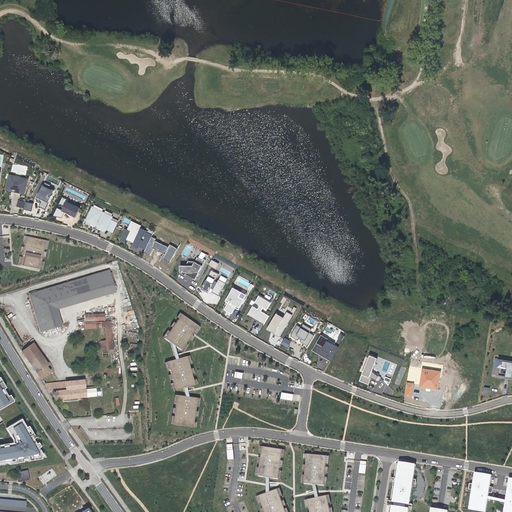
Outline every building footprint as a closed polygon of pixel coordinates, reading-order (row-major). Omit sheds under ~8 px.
[(16,191),(24,193),(27,179),(10,175),(6,189),(11,190),(12,188),(17,190),(16,191)] [(44,185),(43,184),(36,199),(41,201),(39,206),(45,209),(54,190),(49,188),(51,185),(45,182),(44,185)] [(57,208),(53,216),(62,218),(65,212),(72,215),(72,214),(76,216),(81,208),(75,205),(75,206),(67,202),(68,199),(62,197),(59,203),(64,206),(62,210),(57,208)] [(20,199),(18,205),(32,210),(34,203),(20,199)] [(87,220),(108,230),(114,218),(93,208),(87,220)] [(142,225),(131,220),(129,225),(127,229),(131,231),(127,239),(133,242),(141,228),(142,225)] [(131,231),(127,229),(125,228),(119,240),(125,243),(127,239),(131,231)] [(153,234),(141,228),(133,242),(132,246),(137,249),(138,246),(145,250),(153,234)] [(49,241),(24,235),(23,240),(25,241),(24,247),(22,246),(21,251),(23,252),(22,257),(20,256),(18,264),(20,265),(42,269),(44,261),(42,261),(42,259),(45,259),(46,251),(44,251),(45,245),(48,246),(49,241)] [(156,239),(152,238),(145,251),(150,254),(154,247),(166,254),(163,258),(171,262),(178,248),(170,244),(169,248),(155,241),(156,239)] [(195,279),(205,259),(203,258),(202,260),(197,257),(195,261),(188,260),(187,263),(181,263),(181,270),(183,270),(181,273),(185,275),(185,274),(195,279)] [(219,264),(212,260),(209,264),(216,268),(219,264)] [(55,306),(115,287),(110,268),(30,292),(41,330),(60,323),(55,306)] [(218,273),(212,270),(203,289),(209,292),(218,273)] [(228,303),(224,309),(232,314),(235,307),(239,309),(247,295),(233,288),(225,302),(228,303)] [(248,315),(264,324),(269,316),(261,311),(264,307),(267,309),(273,299),(272,298),(270,302),(259,295),(255,302),(260,305),(258,309),(253,306),(248,315)] [(85,326),(95,326),(95,321),(95,319),(101,318),(104,318),(104,312),(95,312),(95,315),(95,317),(85,318),(85,326)] [(279,337),(292,315),(287,312),(283,318),(276,314),(267,329),(271,332),(272,331),(274,332),(274,333),(279,337)] [(162,337),(183,351),(188,345),(186,343),(187,341),(189,342),(192,338),(190,336),(193,332),(195,334),(200,327),(179,313),(175,319),(177,321),(174,325),(172,323),(169,328),(171,329),(169,332),(167,330),(162,337)] [(110,320),(105,321),(105,325),(107,339),(109,349),(114,348),(113,344),(110,320)] [(308,346),(314,335),(310,332),(312,329),(303,324),(301,327),(297,325),(291,336),(298,340),(299,338),(301,340),(300,341),(308,346)] [(313,350),(330,360),(339,346),(334,343),(335,343),(322,335),(313,350)] [(283,344),(290,347),(292,340),(285,338),(283,344)] [(108,350),(109,349),(107,339),(100,340),(102,350),(108,350)] [(53,368),(34,342),(21,351),(40,376),(53,368)] [(171,383),(173,391),(197,384),(196,379),(193,380),(192,374),(194,374),(193,368),(190,369),(189,364),(191,363),(189,355),(165,362),(167,370),(169,369),(171,374),(168,375),(170,380),(172,379),(173,383),(171,383)] [(369,384),(371,378),(379,381),(381,378),(372,371),(378,358),(370,355),(360,381),(369,384)] [(498,375),(511,377),(511,361),(497,359),(495,369),(499,370),(498,375)] [(442,372),(423,369),(420,388),(439,391),(442,372)] [(0,407),(13,400),(10,394),(7,395),(4,388),(6,387),(0,377),(0,407)] [(53,391),(55,400),(98,395),(98,394),(101,394),(100,387),(97,387),(85,388),(84,380),(45,382),(49,391),(53,391)] [(416,385),(408,384),(406,398),(413,399),(416,385)] [(283,391),(282,397),(293,399),(294,393),(283,391)] [(171,416),(170,424),(195,428),(196,422),(193,422),(194,416),(197,416),(197,411),(195,411),(196,406),(198,406),(199,398),(175,394),(173,403),(176,403),(175,408),(173,408),(172,413),(174,413),(174,416),(171,416)] [(26,426),(21,417),(5,426),(12,438),(12,441),(0,443),(0,463),(8,462),(8,464),(23,461),(22,459),(26,458),(26,460),(41,457),(40,455),(42,454),(38,447),(40,446),(38,441),(35,442),(33,438),(35,436),(28,424),(26,426)] [(257,467),(256,476),(281,480),(282,471),(279,471),(280,466),(283,466),(284,461),(281,461),(281,458),(284,458),(285,450),(260,446),(259,452),(262,452),(261,458),(258,457),(257,463),(260,463),(260,468),(257,467)] [(305,475),(304,484),(313,484),(316,485),(324,486),(325,477),(328,478),(328,473),(326,472),(326,467),(329,467),(329,464),(326,464),(327,456),(307,454),(306,459),(304,459),(303,465),(306,465),(305,471),(303,470),(302,475),(305,475)] [(408,511),(409,509),(412,510),(413,505),(410,504),(413,487),(416,487),(417,480),(414,479),(416,465),(399,462),(399,464),(397,464),(394,478),(390,478),(389,482),(394,483),(391,501),(386,500),(385,505),(390,506),(389,511),(408,511)] [(24,469),(12,471),(15,480),(26,478),(24,469)] [(492,475),(475,473),(473,484),(470,484),(469,490),(472,490),(469,509),(485,511),(486,511),(489,493),(492,493),(493,488),(490,487),(492,475)] [(511,511),(511,478),(509,478),(503,511),(511,511)] [(288,511),(287,508),(285,509),(284,507),(286,506),(285,501),(282,501),(280,497),(283,496),(280,488),(256,497),(259,505),(261,504),(263,508),(261,509),(261,511),(288,511)] [(57,494),(51,498),(55,504),(61,500),(57,494)] [(330,511),(329,509),(332,508),(331,503),(328,504),(327,496),(318,497),(315,498),(304,500),(306,508),(309,508),(309,511),(330,511)] [(0,504),(26,507),(27,501),(0,498),(0,504)]
